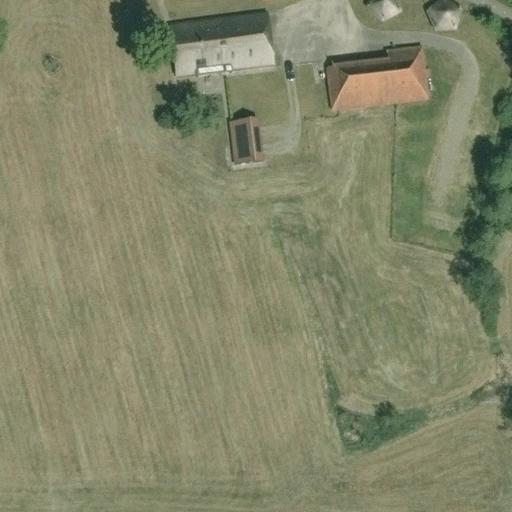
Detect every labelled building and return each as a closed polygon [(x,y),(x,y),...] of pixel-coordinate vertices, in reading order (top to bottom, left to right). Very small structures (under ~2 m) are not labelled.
[(455,9),(438,23),(451,38),(467,25),(455,9)] [(265,14),(170,27),(177,79),(272,66),(265,14)] [(326,70),(332,114),(429,101),(422,50),(384,55),(385,62),(326,70)] [(228,124),(233,167),(264,164),(258,120),(228,124)] [(443,215),(441,227),(463,230),(465,218),(443,215)]
